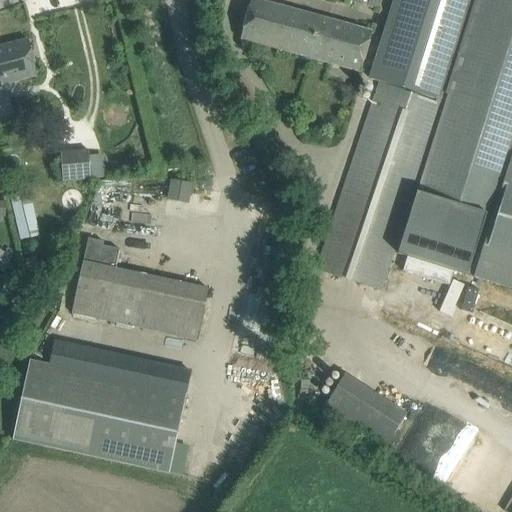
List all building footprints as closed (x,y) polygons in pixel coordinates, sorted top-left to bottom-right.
[(251,0),(240,40),(361,72),(372,33),(253,0),(251,0)] [(355,0),(354,2),(379,10),(382,0),(355,0)] [(511,0),(394,0),(370,78),(370,79),(448,104),(401,255),(511,289),(511,0)] [(28,40),(0,47),(0,85),(37,77),(28,40)] [(380,292),(442,105),(379,84),(317,270),(380,292)] [(91,156),(62,158),(64,184),(93,182),(91,156)] [(169,182),(166,200),(188,204),(191,185),(169,182)] [(32,193),(14,197),(24,246),(42,242),(32,193)] [(209,290),(115,269),(119,250),(103,247),(104,243),(88,239),(71,315),(197,343),(209,290)] [(36,256),(25,259),(29,274),(40,272),(36,256)] [(168,475),(185,396),(29,361),(11,440),(168,475)] [(381,457),(407,416),(345,377),(319,418),(381,457)]
